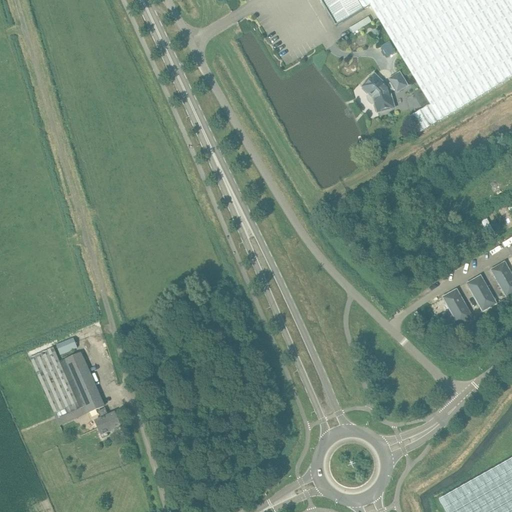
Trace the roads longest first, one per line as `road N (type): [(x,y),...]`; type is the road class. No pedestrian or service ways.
road 1 (track): [(167,511),(13,0)]
road 2 (unclassified): [(392,331),(284,206),(170,0)]
road 3 (tertiary): [(241,211),(249,251),(329,440)]
road 4 (tertiary): [(348,431),(241,211)]
road 5 (tertiary): [(241,211),(141,0)]
road 6 (residential): [(392,331),(420,301),(511,250)]
